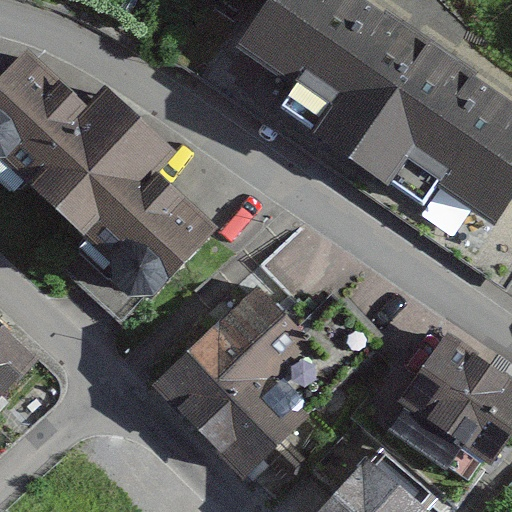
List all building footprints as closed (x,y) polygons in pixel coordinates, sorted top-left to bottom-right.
[(511,188),(511,113),(349,0),(246,0),(200,66),(467,253),(511,188)] [(3,49),(0,51),(0,185),(134,313),(206,238),(148,182),(163,166),(89,95),(71,114),(3,49)] [(254,288),(146,385),(233,481),(301,420),(269,384),(308,349),(254,288)] [(0,399),(35,361),(0,328),(0,399)] [(511,390),(433,344),(382,430),(472,483),(511,414),(511,390)] [(357,451),(298,511),(414,511),(418,508),(357,451)]
